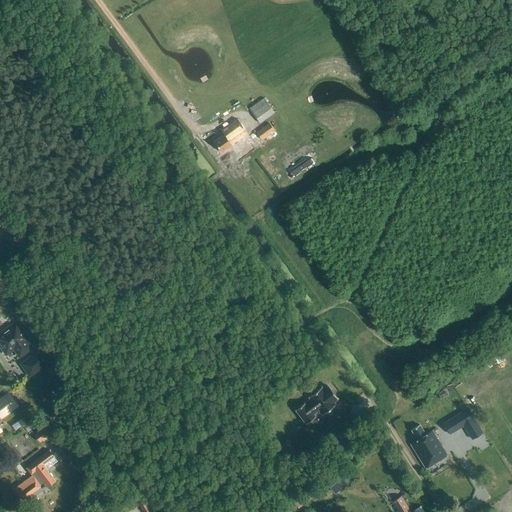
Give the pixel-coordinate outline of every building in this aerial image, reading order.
[(260,123),(274,113),(263,98),(249,108),(260,123)] [(242,147),(245,145),(240,138),(248,132),(237,119),(221,131),(224,135),(214,142),(221,152),(237,141),(242,147)] [(265,144),(278,135),(269,123),(257,132),(257,133),(245,141),(248,146),(247,147),(251,152),(264,143),(265,144)] [(13,349),(19,357),(31,348),(24,338),(26,337),(16,323),(0,334),(0,345),(6,354),(13,349)] [(24,363),(32,374),(48,363),(40,351),(24,363)] [(312,401),(306,406),(304,403),(295,410),(306,423),(315,417),(312,414),(318,409),(322,414),(326,411),(326,412),(332,408),(331,407),(335,404),(333,402),(337,399),(334,395),(335,394),(330,389),(330,390),(327,386),(323,389),(321,387),(318,389),(317,389),(311,393),(312,394),(308,396),(312,401)] [(8,393),(0,399),(0,416),(1,419),(18,406),(8,393)] [(449,433),(463,425),(472,439),(483,432),(468,407),(457,414),(443,423),(449,433)] [(416,441),(411,444),(426,467),(447,455),(441,446),(439,447),(437,443),(439,442),(432,431),(426,434),(420,424),(412,429),(413,432),(411,433),(416,441)] [(37,433),(34,435),(40,442),(51,434),(44,425),(36,432),(37,433)] [(32,475),(14,488),(21,498),(23,499),(31,493),(32,495),(33,496),(33,497),(44,489),(47,487),(55,481),(49,472),(47,469),(49,467),(56,462),(53,458),(53,457),(48,451),(42,455),(38,458),(32,463),(26,467),(32,474),(32,475)] [(342,463),(330,474),(337,480),(343,487),(354,476),(342,463)] [(330,474),(323,480),(330,487),(337,480),(330,474)] [(414,511),(413,511),(411,511),(401,496),(391,501),(398,511),(414,511)] [(139,503),(143,511),(158,511),(150,497),(139,503)]
